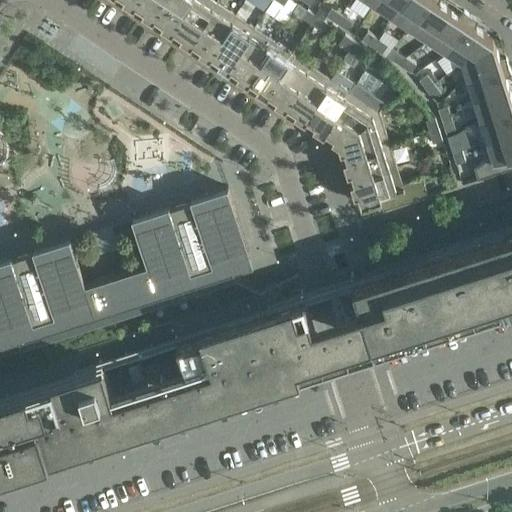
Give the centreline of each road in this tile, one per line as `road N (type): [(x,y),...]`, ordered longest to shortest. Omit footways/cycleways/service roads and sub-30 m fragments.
road 1 (unclassified): [(379,451),(281,158),(45,0)]
road 2 (secondary): [(379,451),(190,511)]
road 3 (secondary): [(511,410),(379,451)]
